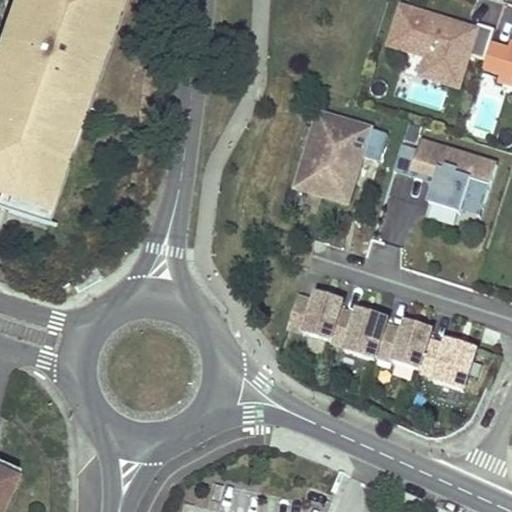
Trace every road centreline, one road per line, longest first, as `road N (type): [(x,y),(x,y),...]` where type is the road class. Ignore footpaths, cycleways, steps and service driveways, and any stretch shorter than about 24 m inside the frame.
road 1 (tertiary): [(201,0),(157,301)]
road 2 (residential): [(217,388),(252,393),(472,491)]
road 3 (residential): [(511,319),(320,256)]
